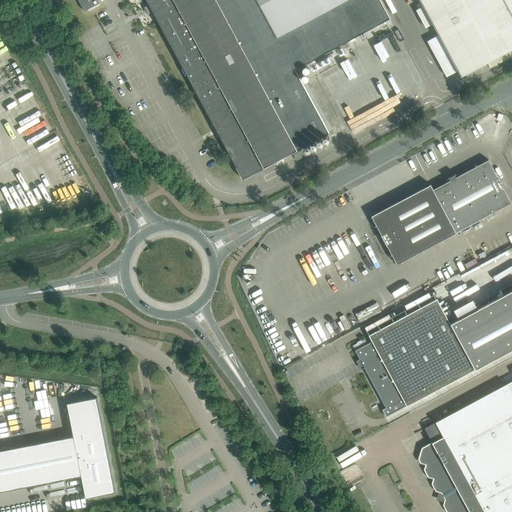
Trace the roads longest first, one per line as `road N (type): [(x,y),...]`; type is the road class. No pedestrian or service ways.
road 1 (unknown): [(511,214),(321,307),(284,305),(260,261)]
road 2 (unknown): [(393,0),(451,120),(487,141),(511,183)]
road 3 (unclassified): [(312,193),(505,91)]
road 4 (secondary): [(96,143),(16,0)]
road 5 (secondary): [(326,511),(244,385)]
